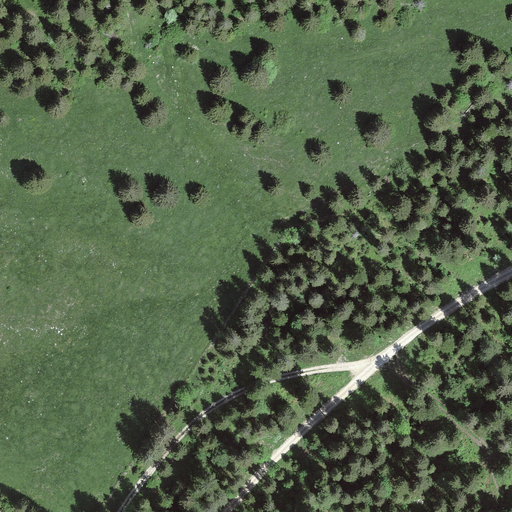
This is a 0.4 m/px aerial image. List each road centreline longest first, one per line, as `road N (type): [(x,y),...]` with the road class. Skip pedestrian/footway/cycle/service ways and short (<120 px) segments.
road 1 (track): [(511,273),(377,367),(225,511)]
road 2 (track): [(123,511),(167,445),(214,407),(275,379),(377,367)]
